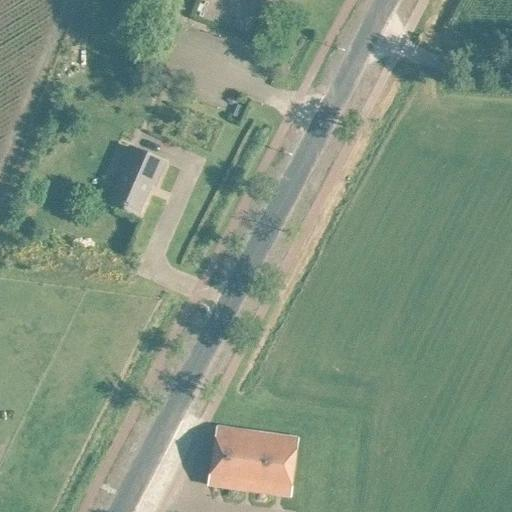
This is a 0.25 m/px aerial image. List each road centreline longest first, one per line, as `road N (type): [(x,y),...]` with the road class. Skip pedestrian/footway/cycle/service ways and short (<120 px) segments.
road 1 (tertiary): [(123,511),(369,34)]
road 2 (unclassified): [(511,71),(433,63),(369,34)]
